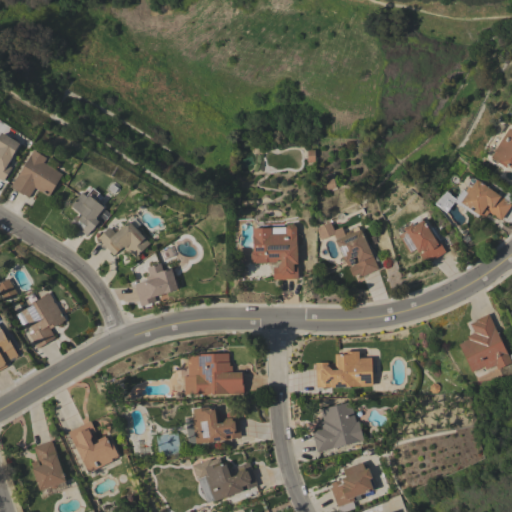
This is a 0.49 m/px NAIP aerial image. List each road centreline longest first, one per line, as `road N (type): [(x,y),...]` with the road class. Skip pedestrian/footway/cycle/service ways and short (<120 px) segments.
road 1 (residential): [(511,254),(456,294),(379,320),(179,323),(117,340),(0,409)]
road 2 (residential): [(303,511),(275,408),(279,323)]
road 3 (residential): [(0,221),(76,268),(117,340)]
